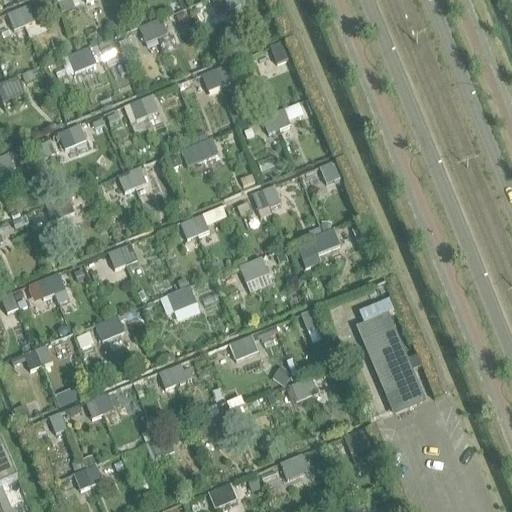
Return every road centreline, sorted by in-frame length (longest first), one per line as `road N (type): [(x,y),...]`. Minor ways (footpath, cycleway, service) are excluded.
road 1 (tertiary): [(365,0),(511,358)]
road 2 (tertiary): [(511,197),(430,0)]
